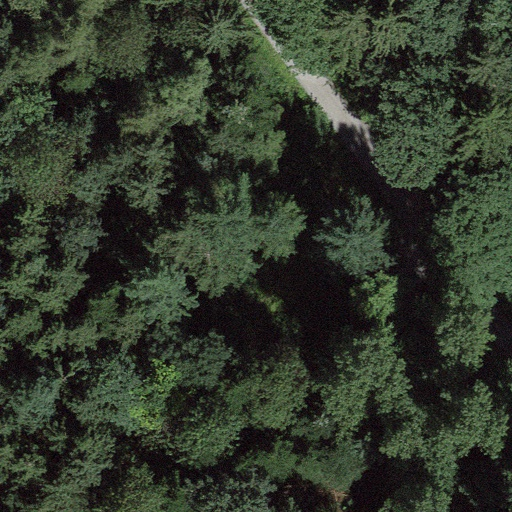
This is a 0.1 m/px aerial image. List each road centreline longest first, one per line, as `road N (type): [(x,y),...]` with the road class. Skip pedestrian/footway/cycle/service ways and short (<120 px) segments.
road 1 (track): [(511,185),(370,161),(321,272),(149,390),(0,421)]
road 2 (track): [(511,341),(370,161),(259,0)]
